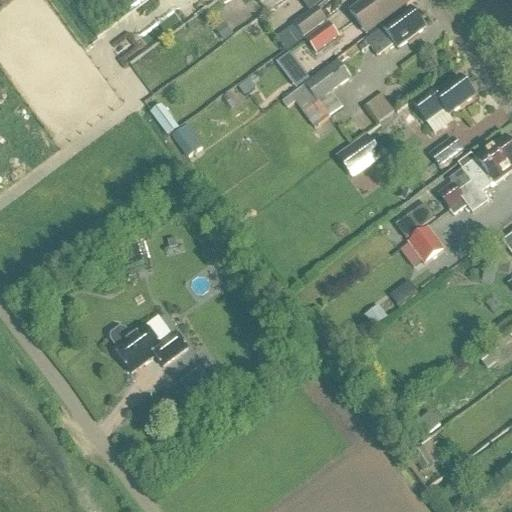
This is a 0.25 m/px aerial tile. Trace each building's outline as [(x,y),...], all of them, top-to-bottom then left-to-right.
[(92,0),(78,0),(86,11),(95,4),(92,0)] [(280,0),(254,0),(266,13),(281,0),(280,0)] [(416,2),(414,0),(373,0),(350,17),(366,39),(416,2)] [(305,41),(327,25),(316,11),(294,28),(305,41)] [(410,14),(359,52),(363,57),(370,52),(378,62),(394,49),(398,54),(425,34),(410,14)] [(317,57),(339,40),(328,26),(306,43),(317,57)] [(226,27),(217,36),(225,45),(234,36),(226,27)] [(279,103),(307,80),(284,51),(225,99),(232,109),(255,90),(265,102),(273,96),(279,103)] [(338,64),(305,89),(283,106),(288,113),(295,107),(315,133),(343,112),(332,96),(352,82),(338,64)] [(444,114),(449,121),(475,101),(460,82),(436,100),(432,94),(412,109),(426,127),(444,114)] [(395,114),(383,97),(366,109),(379,126),(395,114)] [(151,117),(162,131),(173,123),(162,109),(151,117)] [(204,151),(188,129),(172,141),(189,163),(204,151)] [(351,152),(366,172),(382,160),(368,140),(351,152)] [(453,141),(429,159),(440,174),(464,156),(453,141)] [(511,156),(511,149),(506,142),(475,165),(476,166),(450,185),(453,188),(438,199),(444,207),(511,156)] [(511,176),(511,156),(444,207),(451,216),(464,205),(473,217),(488,207),(481,197),(493,188),(495,190),(511,176)] [(405,204),(408,196),(400,192),(397,201),(405,204)] [(420,232),(436,221),(426,208),(411,219),(420,232)] [(486,248),(500,237),(492,226),(478,236),(486,248)] [(408,244),(418,258),(425,267),(445,253),(428,230),(408,244)] [(511,240),(503,247),(511,258),(511,240)] [(143,242),(128,247),(131,260),(146,255),(143,242)] [(398,311),(417,295),(407,283),(388,299),(398,311)] [(495,301),(487,307),(494,316),(502,310),(495,301)] [(117,352),(114,355),(132,379),(156,361),(164,372),(188,354),(176,338),(173,341),(159,322),(132,342),(126,333),(121,332),(111,339),(111,344),(117,352)] [(283,373),(287,344),(260,340),(255,368),(283,373)] [(478,360),(487,373),(496,366),(487,354),(478,360)] [(178,382),(189,403),(211,393),(200,372),(178,382)] [(370,412),(374,417),(384,410),(379,405),(370,412)] [(431,417),(417,427),(427,440),(440,429),(431,417)] [(434,467),(443,462),(430,442),(421,448),(424,452),(434,467)] [(434,468),(434,467),(424,452),(413,459),(423,475),(434,468)]
